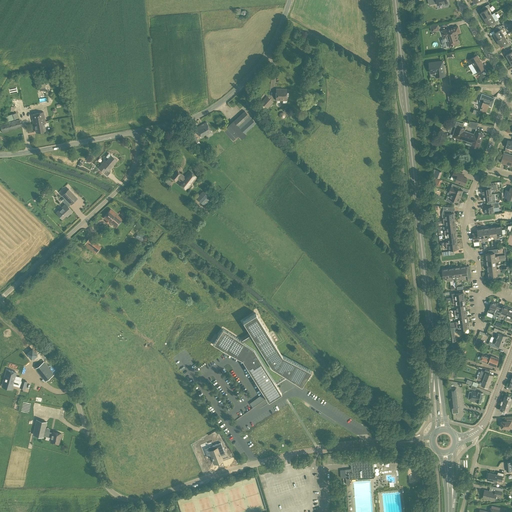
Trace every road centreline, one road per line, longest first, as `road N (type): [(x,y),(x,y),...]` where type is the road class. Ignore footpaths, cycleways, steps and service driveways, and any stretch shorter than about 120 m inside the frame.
road 1 (primary): [(442,430),(395,0)]
road 2 (unclassified): [(266,460),(140,501),(119,497),(100,475),(66,371),(0,304)]
road 3 (unclassified): [(0,298),(128,178),(140,131)]
road 4 (tertiary): [(140,131),(191,118),(237,89),(275,41),(289,0)]
road 5 (residential): [(488,168),(509,94),(459,0)]
road 6 (unclassified): [(266,460),(432,441)]
road 7 (residential): [(511,300),(480,286),(465,243),(466,202),(488,168)]
road 8 (tertiary): [(0,154),(140,131)]
